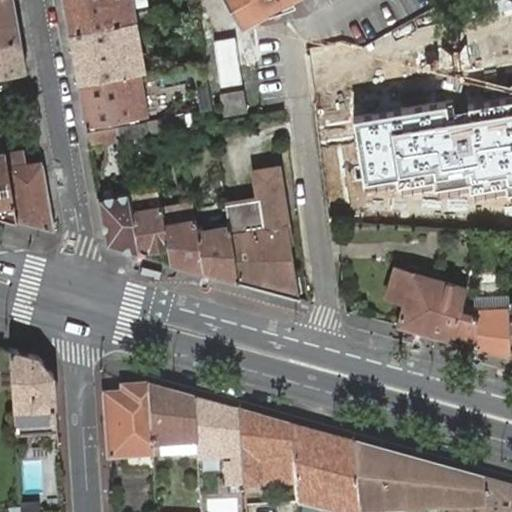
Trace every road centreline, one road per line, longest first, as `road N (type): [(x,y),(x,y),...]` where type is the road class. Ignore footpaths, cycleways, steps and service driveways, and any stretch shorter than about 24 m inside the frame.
road 1 (primary): [(77,322),(511,442)]
road 2 (residential): [(367,0),(313,27),(296,55),(328,316),(321,347)]
road 3 (residential): [(41,0),(79,280)]
road 4 (primary): [(511,400),(321,347)]
road 5 (primary): [(321,347),(135,296)]
road 6 (residential): [(88,511),(77,322)]
